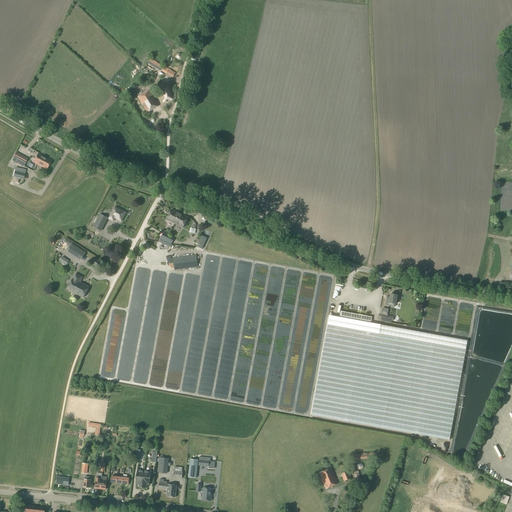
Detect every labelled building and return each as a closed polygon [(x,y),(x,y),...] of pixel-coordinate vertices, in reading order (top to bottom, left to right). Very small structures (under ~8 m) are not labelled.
[(169,70),(157,63),(157,62),(149,58),(146,63),(173,78),(175,73),(169,69),(169,70)] [(174,99),(170,83),(159,85),(159,87),(160,90),(163,102),(166,101),(166,100),(170,99),(170,100),(174,99)] [(159,105),(153,95),(154,95),(150,90),(138,97),(142,103),(148,112),(159,105)] [(24,164),(27,159),(15,152),(13,158),(24,164)] [(46,169),(51,161),(38,154),(33,162),(46,169)] [(23,180),(26,170),(16,167),(13,177),(23,180)] [(121,221),(126,213),(115,207),(110,216),(121,221)] [(175,224),(180,214),(171,210),(166,219),(175,224)] [(99,214),(97,218),(106,223),(108,219),(99,214)] [(180,214),(175,224),(183,228),(188,218),(180,214)] [(170,244),(172,242),(173,239),(162,233),(161,236),(160,239),(170,244)] [(81,260),(86,253),(72,244),(73,243),(65,238),(63,242),(70,246),(67,251),(81,260)] [(174,270),(198,267),(196,255),(173,258),(174,270)] [(96,266),(99,262),(94,258),(91,263),(96,266)] [(79,282),(82,277),(76,274),(73,279),(67,290),(83,298),(89,287),(79,282)] [(396,304),(397,295),(390,294),(389,299),(387,299),(385,305),(395,307),(395,304),(396,304)] [(373,323),(371,323),(372,320),(372,317),(341,311),(340,317),(330,316),(312,415),(450,440),(458,397),(468,340),(373,323)] [(99,436),(101,425),(88,423),(88,426),(97,427),(96,435),(99,436)] [(166,473),(168,459),(159,458),(157,473),(166,473)] [(197,460),(190,459),(190,460),(188,478),(196,478),(197,460)] [(182,472),(182,468),(174,467),(174,471),(173,478),(182,479),(182,472)] [(326,489),(338,484),(331,468),(319,473),(326,489)] [(142,488),(144,471),(137,470),(136,483),(138,484),(138,487),(142,488)] [(144,471),(142,488),(146,488),(147,485),(149,485),(151,472),(144,471)] [(344,482),(351,478),(348,471),(341,474),(344,482)] [(164,482),(164,479),(160,479),(160,481),(159,488),(167,489),(166,496),(175,497),(177,485),(166,484),(167,482),(164,482)] [(203,489),(201,488),(201,485),(196,484),(196,492),(201,492),(201,491),(203,492),(202,500),(211,501),(212,489),(203,488),(203,489)] [(347,503),(351,493),(344,491),(340,501),(347,503)] [(506,505),(509,497),(503,495),(500,503),(506,505)]
